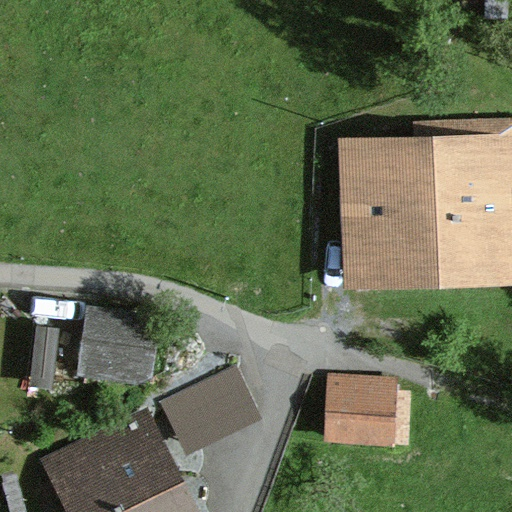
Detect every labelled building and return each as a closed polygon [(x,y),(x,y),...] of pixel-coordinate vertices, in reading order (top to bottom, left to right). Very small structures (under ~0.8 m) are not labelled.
[(369,227),(370,277),(505,272),(501,123),(416,125),(417,147),(355,149),(353,228),(369,227)] [(95,315),(87,369),(146,378),(154,323),(95,315)] [(235,371),(172,402),(193,446),(256,415),(235,371)] [(407,394),(393,393),(394,378),(340,375),(336,438),(405,441),(407,394)] [(58,456),(85,511),(179,511),(134,420),(95,431),(98,437),(58,456)]
